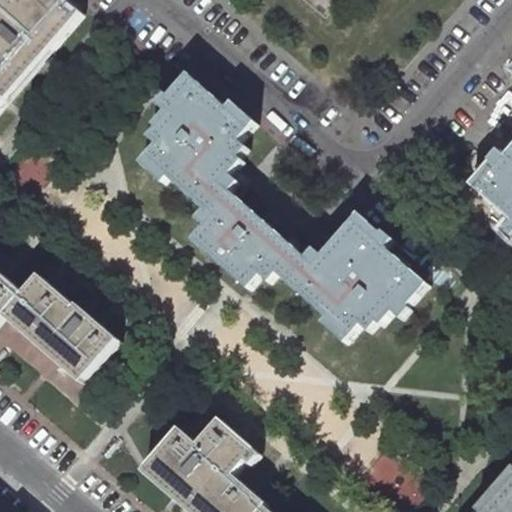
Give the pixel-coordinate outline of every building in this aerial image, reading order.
[(0,0),(0,93),(8,93),(78,11),(66,0),(22,0),(21,2),(17,0),(0,0)] [(169,181),(204,213),(196,222),(206,231),(194,243),(249,295),(262,281),(270,287),(278,279),(328,323),(322,329),(345,349),(361,332),(369,338),(378,328),(382,331),(393,318),(402,326),(411,315),(408,313),(427,292),(385,253),(393,245),(383,237),(381,240),(358,220),(321,260),(312,269),(304,261),(230,194),(222,187),(231,178),(244,163),(240,159),(249,149),(242,143),(257,126),(235,107),(230,111),(189,74),(168,98),(166,96),(157,105),(166,113),(152,128),(157,131),(148,140),(156,147),(141,164),(164,185),(169,181)] [(0,333),(14,318),(91,385),(123,349),(80,310),(77,312),(44,283),(29,299),(0,273),(0,110),(15,93),(8,93),(0,93),(0,333)] [(498,170),(508,160),(501,153),(491,164),(494,167),(498,170)] [(511,155),(508,160),(498,170),(494,167),(473,189),(511,224),(511,228),(506,236),(511,241),(511,155)] [(230,194),(239,185),(231,178),(222,187),(230,194)] [(312,252),(304,261),(312,269),(321,260),(312,252)] [(193,448),(181,437),(151,474),(193,511),(274,511),(271,509),(273,507),(240,479),(261,453),(226,422),(203,449),(191,439),(193,448)] [(511,511),(511,486),(489,511),(511,511)]
